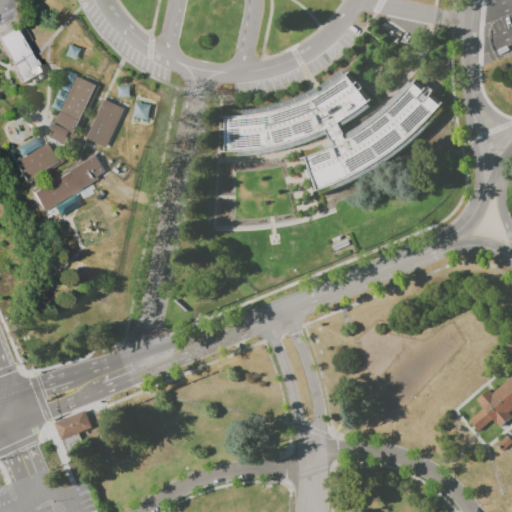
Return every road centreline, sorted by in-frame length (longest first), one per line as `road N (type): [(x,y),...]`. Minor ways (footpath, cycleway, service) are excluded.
road 1 (residential): [(108,0),(139,40),(168,59),(244,74),(312,51),(359,0)]
road 2 (residential): [(24,423),(250,326)]
road 3 (residential): [(324,511),(318,392),(288,311)]
road 4 (residential): [(267,320),(302,435),(300,511)]
road 5 (residential): [(470,511),(425,469),(383,453),(327,452),(304,474)]
road 6 (residential): [(471,73),(480,194),(473,216),(439,245)]
road 7 (residential): [(304,474),(212,478),(145,511)]
road 8 (residential): [(250,326),(119,360)]
road 9 (residential): [(315,299),(426,251)]
